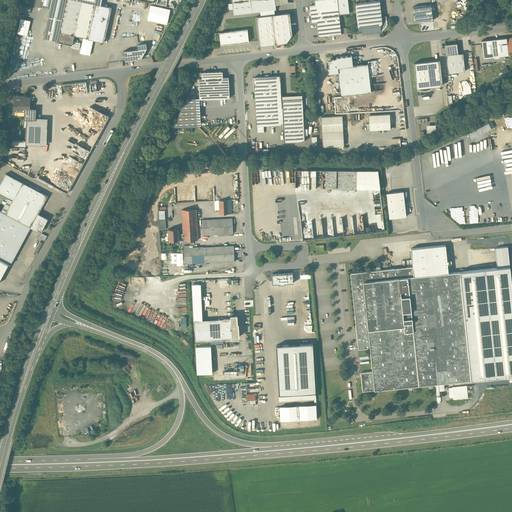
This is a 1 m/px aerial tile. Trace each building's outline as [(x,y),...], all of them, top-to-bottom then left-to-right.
[(40,0),(39,6),(50,9),(44,39),(57,41),(72,45),(73,41),(74,35),(88,38),(88,39),(104,42),(112,8),(101,5),(101,0),(40,0)] [(274,0),(231,0),(233,14),(276,10),(275,5),(274,0)] [(337,0),(313,0),(314,5),(309,6),(309,12),(308,14),(310,16),(311,23),(316,22),(318,37),(324,36),(327,38),(328,36),(341,34),(339,14),(337,0)] [(347,0),(337,0),(339,14),(349,13),(347,0)] [(379,0),(354,3),(357,28),(362,27),(380,25),(382,23),(381,17),(379,0)] [(170,10),(151,5),(147,20),(167,24),(170,10)] [(431,5),(412,7),(414,19),(413,20),(414,21),(414,23),(421,22),(423,23),(423,21),(433,20),(431,5)] [(289,13),(255,17),(259,46),(286,43),(292,35),(289,13)] [(380,25),(362,27),(363,33),(382,31),(387,25),(386,16),(381,17),(382,23),(380,25)] [(30,21),(21,19),(17,33),(27,36),(30,21)] [(247,29),(219,33),(220,44),(220,45),(229,44),(230,45),(230,44),(240,43),(241,43),(242,43),(249,42),(247,29)] [(83,38),(80,53),(90,55),(93,40),(83,38)] [(509,56),(508,52),(507,39),(507,38),(481,41),(483,58),(509,56)] [(455,46),(445,47),(448,73),(464,71),(462,53),(456,54),(455,46)] [(147,49),(124,51),(124,53),(122,55),(124,56),(125,61),(141,59),(147,49)] [(351,55),(336,57),(336,59),(332,59),(332,60),(331,60),(329,62),(329,63),(328,64),(329,68),(327,68),(328,74),(338,73),(340,95),(371,92),(367,64),(353,66),(351,55)] [(417,88),(442,84),(439,60),(414,63),(417,88)] [(280,76),(253,77),(256,126),(276,125),(274,83),(280,83),(280,76)] [(202,79),(199,79),(200,99),(229,98),(228,78),(223,78),(202,79)] [(15,103),(15,95),(15,94),(7,94),(7,103),(15,103)] [(14,116),(24,117),(24,119),(26,119),(36,120),(36,118),(36,108),(29,108),(30,97),(24,96),(15,95),(15,103),(14,116)] [(303,95),(282,96),(284,143),(305,142),(303,95)] [(199,98),(186,99),(172,127),(201,126),(199,98)] [(95,109),(96,133),(99,134),(109,116),(95,109)] [(390,112),(369,114),(370,129),(390,128),(390,112)] [(342,115),(322,116),(323,146),(344,145),(342,115)] [(25,140),(25,144),(45,145),(47,118),(36,118),(36,120),(26,119),(25,140)] [(428,118),(420,119),(420,125),(427,125),(428,133),(437,132),(436,125),(428,125),(428,118)] [(471,139),(491,129),(489,123),(469,134),(471,139)] [(378,170),(357,170),(356,188),(380,188),(378,170)] [(12,200),(22,182),(6,174),(0,184),(0,193),(8,198),(12,200)] [(31,227),(38,214),(47,196),(22,182),(12,200),(5,214),(30,227),(31,227)] [(403,191),(386,193),(389,218),(406,216),(403,191)] [(5,214),(12,200),(8,198),(1,211),(5,214)] [(230,200),(219,200),(220,210),(220,214),(231,214),(230,200)] [(196,209),(182,210),(183,234),(183,240),(183,241),(197,240),(196,209)] [(1,211),(0,210),(0,258),(8,263),(10,264),(29,230),(30,227),(5,214),(1,211)] [(48,219),(38,214),(31,227),(40,233),(48,219)] [(232,218),(202,220),(203,235),(233,234),(232,218)] [(178,229),(168,229),(169,241),(178,241),(178,240),(183,240),(183,234),(178,234),(178,229)] [(411,249),(412,267),(413,276),(448,273),(445,245),(411,249)] [(234,246),(189,248),(189,246),(183,246),(184,263),(234,261),(234,246)] [(0,278),(8,263),(0,258),(0,278)] [(363,282),(370,348),(372,371),(374,390),(511,375),(511,291),(509,266),(448,273),(413,276),(403,277),(363,282)] [(412,267),(350,273),(358,349),(370,348),(363,282),(403,277),(413,276),(412,267)] [(272,283),(279,283),(279,285),(285,284),(285,283),(293,282),(292,273),(272,274),(272,283)] [(192,284),(194,320),(202,320),(200,284),(192,284)] [(237,315),(230,315),(230,319),(231,337),(232,337),(239,337),(239,328),(238,328),(238,324),(237,324),(237,315)] [(202,320),(194,320),(195,341),(232,339),(232,337),(231,337),(230,319),(202,320)] [(313,344),(276,346),(279,394),(315,392),(313,344)] [(212,373),(211,346),(196,347),(197,374),(212,373)] [(374,390),(372,371),(360,372),(362,391),(374,390)] [(256,392),(256,382),(247,382),(247,400),(251,400),(251,402),(256,402),(256,392)] [(280,420),(317,418),(316,404),(279,406),(280,420)]
